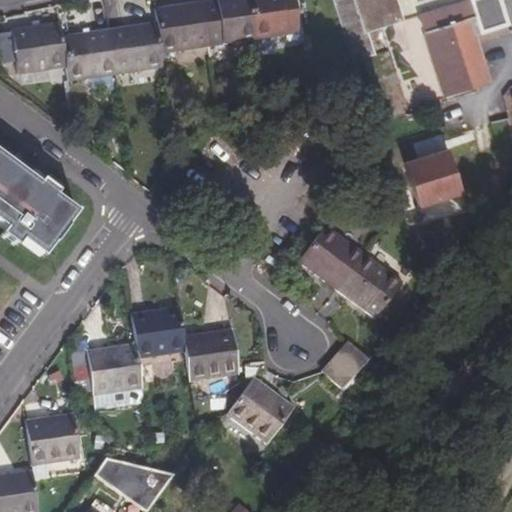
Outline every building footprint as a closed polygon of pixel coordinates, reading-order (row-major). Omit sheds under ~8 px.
[(203,7),(209,50),(219,49),(225,49),(254,45),(247,0),(242,0),(216,4),(214,6),(203,7)] [(247,0),(254,45),(283,40),(286,38),(297,36),(291,0),(247,0)] [(460,79),(433,0),(327,0),(348,59),(370,52),(390,115),(441,99),(450,96),(448,90),(462,86),(460,79)] [(433,0),(460,79),(464,78),(446,20),(465,14),(475,42),(482,39),(469,0),(433,0)] [(469,0),(482,39),(505,32),(495,0),(469,0)] [(209,50),(203,7),(202,5),(154,13),(156,27),(160,57),(209,50)] [(482,73),(485,72),(478,51),(475,42),(465,14),(446,20),(464,78),(482,73)] [(160,57),(156,27),(107,34),(114,79),(163,72),(160,57)] [(64,72),(59,41),(57,28),(13,34),(21,79),(64,72)] [(475,42),(478,51),(509,41),(505,32),(482,39),(475,42)] [(114,79),(107,34),(59,41),(64,72),(66,86),(114,79)] [(413,206),(457,196),(446,146),(401,157),(413,206)] [(40,258),(72,215),(51,198),(53,195),(45,189),(38,183),(35,187),(0,160),(0,229),(2,231),(0,234),(0,236),(14,247),(18,243),(40,258)] [(335,291),(362,257),(326,230),(300,264),(335,291)] [(362,257),(335,291),(374,321),(400,285),(362,257)] [(183,354),(181,339),(177,310),(129,316),(131,336),(133,347),(135,361),(183,354)] [(181,339),(183,354),(183,355),(188,384),(237,377),(230,332),(181,339)] [(344,341),(317,372),(339,392),(367,361),(344,341)] [(135,361),(133,347),(85,354),(91,399),(140,391),(135,361)] [(265,446),(292,411),(253,381),(226,416),(265,446)] [(77,461),(71,417),(22,424),(30,469),(77,461)] [(90,484),(152,509),(164,478),(102,453),(90,484)] [(0,511),(36,511),(30,474),(0,479),(0,511)]
